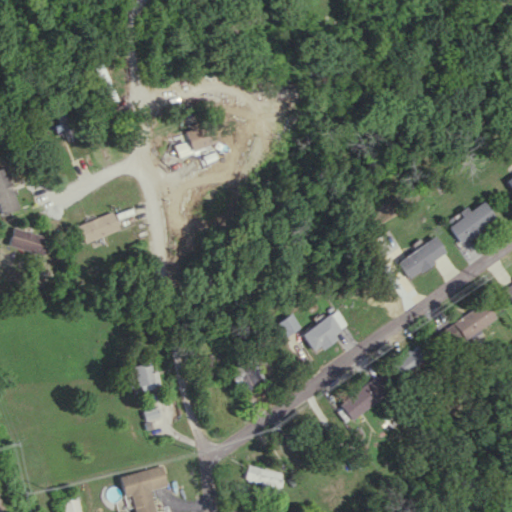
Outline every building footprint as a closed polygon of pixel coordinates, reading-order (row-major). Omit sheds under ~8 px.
[(93,66),(102,103),(113,101),(104,64),(93,66)] [(51,106),(67,141),(76,137),(60,102),(51,106)] [(213,143),(205,120),(181,128),(186,140),(173,145),(176,156),(213,143)] [(0,167),(0,213),(16,208),(4,167),(0,167)] [(511,173),(502,180),(511,194),(511,173)] [(458,243),(492,218),(480,200),(466,210),(463,206),(442,221),(458,243)] [(80,242),(116,229),(109,211),(73,224),(80,242)] [(5,245),(39,254),(44,236),(10,227),(5,245)] [(394,260),(407,278),(444,253),(432,235),(394,260)] [(511,304),(511,278),(500,287),(511,304)] [(493,321),(484,303),(443,325),(453,343),(493,321)] [(314,352),(347,326),(334,309),(300,335),(314,352)] [(284,336),(298,327),(289,312),(274,322),(284,336)] [(391,361),(401,377),(427,360),(417,345),(391,361)] [(238,392),(264,383),(255,357),(230,366),(238,392)] [(139,385),(140,389),(159,384),(155,370),(151,371),(148,361),(125,368),(130,387),(139,385)] [(337,401),(347,418),(392,390),(382,374),(337,401)] [(158,416),(156,407),(141,411),(144,420),(158,416)] [(281,472),(245,465),(242,480),(278,487),(281,472)] [(117,475),(122,495),(129,494),(132,511),(153,511),(154,511),(149,489),(165,486),(161,466),(117,475)] [(62,511),(79,511),(76,496),(60,500),(62,511)]
